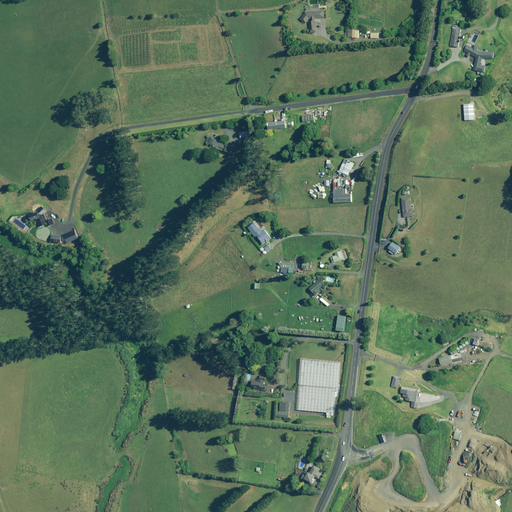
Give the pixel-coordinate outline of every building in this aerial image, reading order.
[(382,0),(362,0),(363,30),(382,30),(382,0)] [(304,24),(308,20),(309,19),(310,19),(310,21),(308,21),(309,32),(316,32),(315,18),(324,18),(324,10),(305,12),(299,19),(304,24)] [(461,26),(452,25),(449,46),(458,47),(461,26)] [(359,30),(347,29),(347,38),(359,38),(359,30)] [(495,52),(494,52),(480,51),(477,50),(478,47),(473,45),(469,54),(475,57),(473,71),(484,73),(485,65),(481,65),(482,59),(494,59),(494,56),(495,52)] [(474,103),(463,104),(464,120),(474,120),(474,103)] [(314,120),(313,114),(301,116),(302,122),(314,120)] [(286,128),(285,120),(267,121),(268,129),(286,128)] [(230,154),(233,147),(226,144),(219,141),(210,138),(208,144),(213,146),(212,147),(216,148),(215,149),(230,154)] [(344,170),(350,173),(354,163),(345,158),(339,171),(343,173),(344,170)] [(344,194),(343,189),(333,189),(333,203),(351,203),(351,194),(344,194)] [(411,208),(410,197),(401,198),(404,217),(414,216),(414,208),(411,208)] [(38,219),(40,227),(48,224),(49,226),(55,224),(53,218),(47,220),(45,213),(48,210),(43,206),(39,209),(29,214),(29,215),(26,216),(29,223),(38,219)] [(260,229),(255,223),(248,228),(255,237),(256,237),(262,245),(271,239),(264,229),(262,231),(260,229)] [(63,235),(53,235),(52,242),(62,243),(63,235)] [(401,248),(393,242),(388,248),(397,254),(398,253),(399,253),(401,250),(400,249),(401,248)] [(342,251),(335,254),(336,255),(331,257),(333,263),(345,259),(342,251)] [(280,265),(278,266),(279,269),(281,268),(289,268),(288,273),(293,273),(293,263),(278,262),(280,265)] [(322,286),(324,289),(327,286),(321,278),(309,288),(315,296),(322,290),(319,288),(322,286)] [(346,316),(337,315),(335,331),(344,332),(346,316)] [(479,339),(475,337),(474,339),(472,338),(470,344),(473,345),(473,344),(478,346),(478,345),(492,349),(493,344),(479,340),(479,339)] [(450,355),(438,358),(440,366),(452,363),(450,355)] [(299,385),(335,388),(338,388),(340,361),(301,358),(299,385)] [(400,377),(394,375),(391,386),(397,388),(400,377)] [(266,383),(267,377),(259,376),(259,379),(258,379),(258,381),(251,381),(250,388),(261,389),(261,390),(267,391),(268,384),(266,383)] [(326,412),(329,412),(333,413),(335,388),(299,385),(297,410),(326,412)] [(411,401),(410,407),(417,408),(418,402),(416,401),(418,389),(401,386),(400,393),(403,394),(402,397),(405,397),(405,400),(411,401)] [(289,403),(279,402),(279,411),(276,411),(276,417),(288,417),(289,403)] [(475,437),(454,431),(453,439),(474,444),(475,437)] [(309,473),(306,472),(304,474),(303,473),(300,478),(311,485),(314,480),(313,479),(314,477),(315,477),(318,479),(321,474),(318,473),(317,472),(319,468),(313,465),(309,473)]
